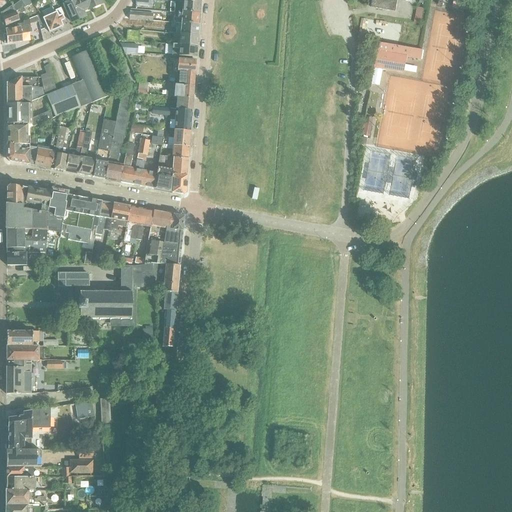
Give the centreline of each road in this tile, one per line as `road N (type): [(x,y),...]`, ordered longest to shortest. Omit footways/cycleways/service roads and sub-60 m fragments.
road 1 (residential): [(496,0),(471,126),(449,167),(402,228),(378,239),(345,235)]
road 2 (residential): [(172,511),(193,206)]
road 3 (residential): [(325,511),(345,235)]
road 4 (residential): [(345,235),(356,55),(330,0)]
road 5 (residential): [(193,206),(209,0)]
road 6 (residential): [(0,172),(193,206)]
road 7 (residential): [(345,235),(193,206)]
road 8 (residential): [(0,70),(109,20),(125,0)]
